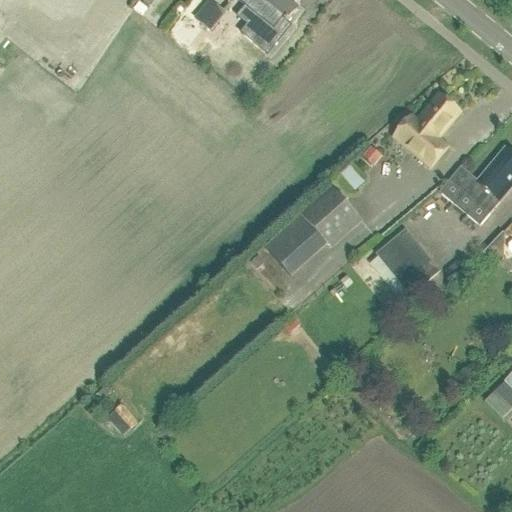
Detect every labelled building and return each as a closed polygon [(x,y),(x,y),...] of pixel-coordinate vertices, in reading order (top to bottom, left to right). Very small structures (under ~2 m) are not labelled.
[(105,9),(111,0),(54,0),(80,19),(94,1),(105,9)] [(140,0),(138,4),(149,12),(157,0),(140,0)] [(234,0),(234,1),(246,10),(238,20),(258,35),(263,29),(279,42),(289,29),(285,26),(297,11),(282,0),(234,0)] [(211,35),(226,16),(210,3),(195,22),(197,24),(194,29),(207,39),(210,35),(211,35)] [(439,142),(461,116),(439,98),(417,124),(412,119),(394,141),(430,171),(448,150),(439,142)] [(371,152),(364,161),(373,168),(381,159),(371,152)] [(480,228),(494,212),(511,190),(511,157),(506,152),(479,185),(462,172),(441,196),(480,228)] [(359,225),(330,192),(300,218),(330,251),(359,225)] [(409,234),(378,259),(413,302),(444,277),(409,234)] [(293,322),(284,330),(290,337),(300,329),(293,322)] [(511,378),(487,403),(501,417),(511,406),(511,378)]
